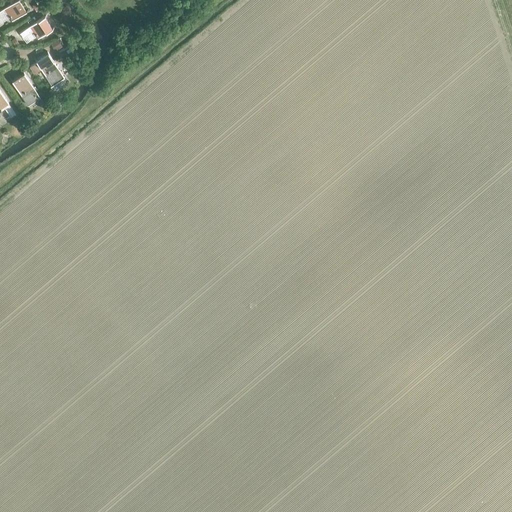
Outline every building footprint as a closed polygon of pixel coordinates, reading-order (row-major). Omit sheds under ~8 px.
[(0,17),(7,13),(11,20),(26,11),(18,0),(15,0),(12,2),(0,10),(0,17)] [(40,8),(36,2),(32,5),(37,11),(40,8)] [(33,31),(37,38),(52,29),(43,16),(19,32),(23,37),(33,31)] [(50,43),(54,50),(61,46),(56,39),(50,43)] [(37,62),(30,67),(34,73),(41,69),(51,85),(64,77),(48,53),(36,61),(37,62)] [(11,81),(27,105),(40,97),(24,73),(11,81)] [(10,116),(15,113),(0,90),(0,110),(4,108),(10,116)]
